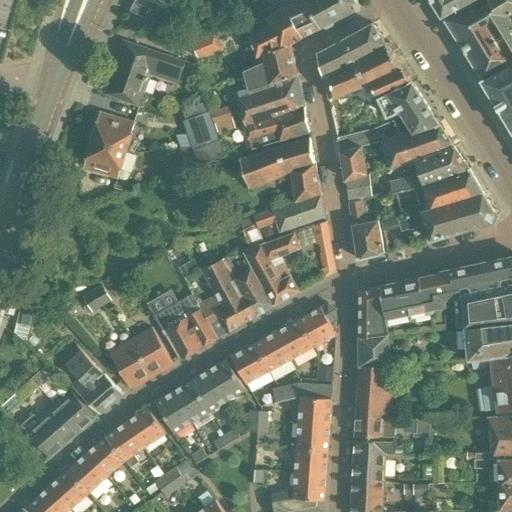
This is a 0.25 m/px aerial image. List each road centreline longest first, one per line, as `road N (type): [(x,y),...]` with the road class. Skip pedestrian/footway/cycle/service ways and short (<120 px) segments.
road 1 (residential): [(350,276),(125,406),(7,511)]
road 2 (residential): [(392,0),(304,53),(350,276)]
road 3 (secondary): [(0,259),(76,18)]
road 4 (residential): [(334,511),(350,276)]
road 5 (residential): [(511,186),(393,0)]
road 6 (residential): [(350,276),(511,238)]
